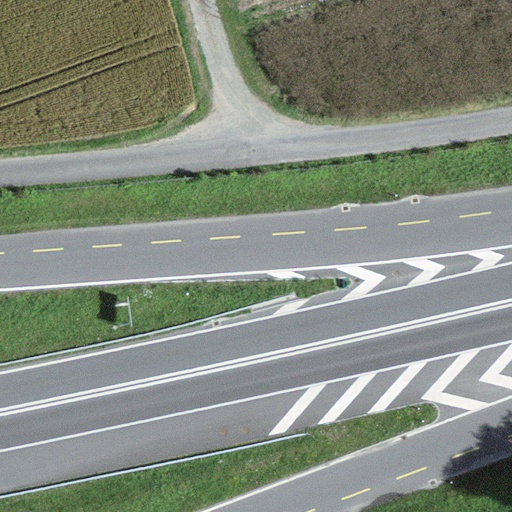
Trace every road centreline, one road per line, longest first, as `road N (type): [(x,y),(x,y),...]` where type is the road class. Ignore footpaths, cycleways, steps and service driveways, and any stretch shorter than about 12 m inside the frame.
road 1 (primary): [(0,412),(511,299)]
road 2 (primary): [(511,215),(0,261)]
road 3 (primary): [(275,511),(511,423)]
road 4 (track): [(201,0),(249,154)]
